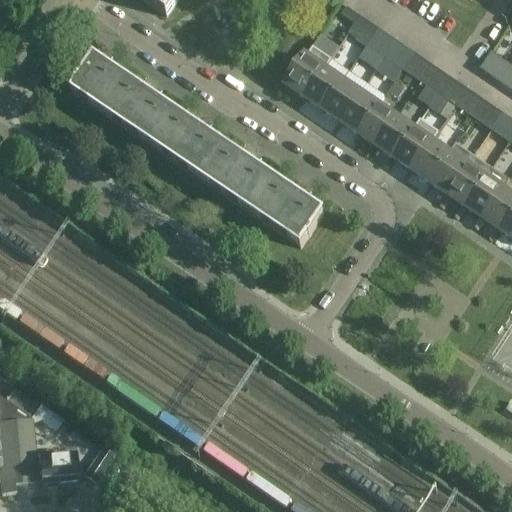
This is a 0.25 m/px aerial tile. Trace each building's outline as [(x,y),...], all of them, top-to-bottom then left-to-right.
[(136,0),(167,20),(180,0),(136,0)] [(347,11),(342,19),(354,27),(358,21),(360,19),(347,11)] [(354,27),(351,32),(359,38),(367,27),(358,21),(354,27)] [(387,57),(395,46),(388,41),(380,52),(387,57)] [(395,46),(387,57),(395,62),(402,51),(395,46)] [(324,72),(325,73),(332,63),(313,50),(306,60),(286,89),(304,101),(324,72)] [(490,60),(482,72),(489,77),(497,65),(490,60)] [(120,79),(94,62),(71,96),(97,113),(120,79)] [(423,82),(431,70),(423,65),(416,77),(423,82)] [(431,70),(423,82),(430,87),(438,75),(431,70)] [(342,85),(325,73),(324,72),(304,101),(322,114),(342,85)] [(170,113),(139,92),(120,79),(97,113),(148,147),(170,113)] [(340,126),(351,110),(360,97),(342,85),(322,114),(340,126)] [(459,106),(466,94),(459,90),(452,101),(459,106)] [(466,94),(459,106),(466,111),(474,99),(466,94)] [(351,110),(340,126),(358,138),(378,109),(360,97),(351,110)] [(376,151),(396,121),(378,109),(358,138),(376,151)] [(221,148),(188,126),(170,113),(148,147),(199,182),(221,148)] [(495,130),(502,119),(495,114),(487,125),(495,130)] [(502,119),(495,130),(502,135),(509,124),(502,119)] [(396,121),(376,151),(394,163),(414,134),(413,133),(396,121)] [(414,134),(394,163),(412,175),(432,146),(439,136),(420,123),(413,133),(414,134)] [(432,146),(412,175),(430,187),(450,158),(449,157),(432,146)] [(448,199),(474,160),(456,147),(449,157),(450,158),(430,187),(448,199)] [(272,182),(238,159),(221,148),(199,182),(249,216),(272,182)] [(465,211),(492,172),(474,160),(448,199),(465,211)] [(492,172),(465,211),(483,223),(503,194),(504,194),(510,184),(492,172)] [(272,182),(249,216),(300,251),(323,217),(272,182)] [(511,219),(511,200),(504,194),(503,194),(483,223),(501,236),(511,219)] [(511,219),(501,236),(511,242),(511,219)] [(6,405),(0,401),(0,491),(0,492),(1,500),(15,498),(15,490),(38,487),(38,486),(37,476),(40,476),(39,465),(36,465),(32,424),(31,423),(30,422),(29,421),(37,409),(14,393),(6,405)] [(40,409),(30,422),(31,423),(32,424),(41,423),(56,434),(63,425),(40,409)] [(83,479),(94,487),(113,459),(102,451),(83,479)] [(38,463),(39,465),(40,476),(37,476),(38,486),(41,486),(41,490),(77,486),(74,459),(50,462),(49,456),(38,457),(39,463),(38,463)]
